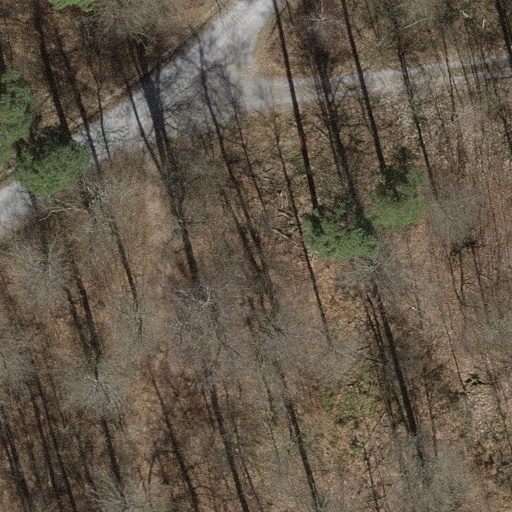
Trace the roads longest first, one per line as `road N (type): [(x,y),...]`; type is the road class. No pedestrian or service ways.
road 1 (track): [(511,59),(159,95)]
road 2 (track): [(0,205),(159,95),(249,0)]
